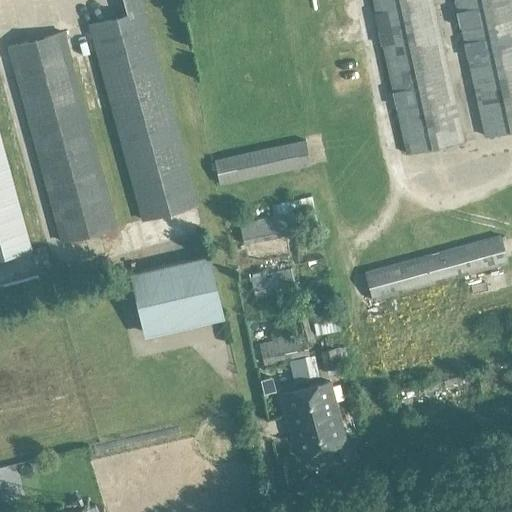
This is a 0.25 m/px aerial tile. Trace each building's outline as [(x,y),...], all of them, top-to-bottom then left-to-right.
[(123,0),(127,13),(89,23),(142,220),(199,205),(143,0),(123,0)] [(372,0),(405,151),(463,138),(433,0),(372,0)] [(511,0),(454,0),(483,133),(511,126),(511,0)] [(64,30),(7,45),(61,242),(118,226),(64,30)] [(0,128),(0,258),(33,250),(0,128)] [(306,139),(215,159),(220,184),(311,164),(306,139)] [(287,212),(289,222),(301,220),(303,227),(312,225),(307,201),(274,208),(275,215),(287,212)] [(287,212),(275,215),(240,222),(244,243),(292,233),(289,222),(287,212)] [(501,234),(364,271),(373,300),(508,262),(501,234)] [(146,332),(221,316),(209,261),(134,277),(146,332)] [(277,270),(258,274),(251,276),(256,297),(295,288),(290,267),(280,269),(277,270)] [(264,364),(310,355),(307,344),(313,343),(307,316),(301,317),(304,331),(259,340),(264,364)] [(316,340),(318,350),(336,346),(333,336),(316,340)] [(345,346),(321,351),(325,370),(349,365),(345,346)] [(314,378),(310,356),(290,360),(295,382),(314,378)] [(276,390),(272,377),(260,379),(263,394),(276,390)] [(329,381),(283,393),(295,438),(291,439),(294,451),(298,450),(300,455),(346,443),(329,381)]
